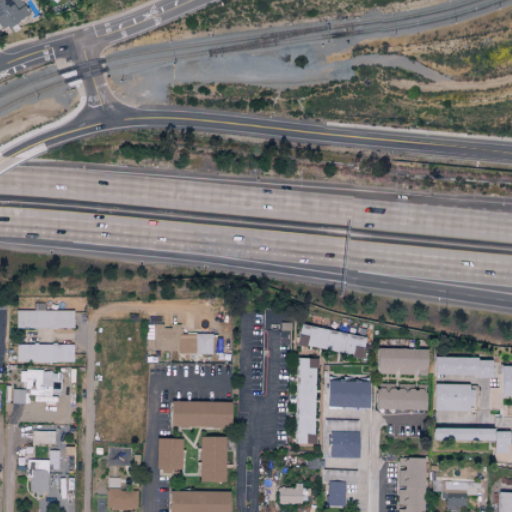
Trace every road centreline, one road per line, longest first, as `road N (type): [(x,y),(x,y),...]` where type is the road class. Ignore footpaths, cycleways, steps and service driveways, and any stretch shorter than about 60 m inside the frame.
road 1 (tertiary): [(9,157),(108,121),(147,116),(454,139),(511,151)]
road 2 (motorway): [(418,216),(0,180)]
road 3 (motorway): [(216,239),(312,270),(511,298)]
road 4 (motorway): [(216,239),(511,269)]
road 5 (motorway): [(0,219),(216,239)]
road 6 (tertiary): [(0,61),(189,0)]
